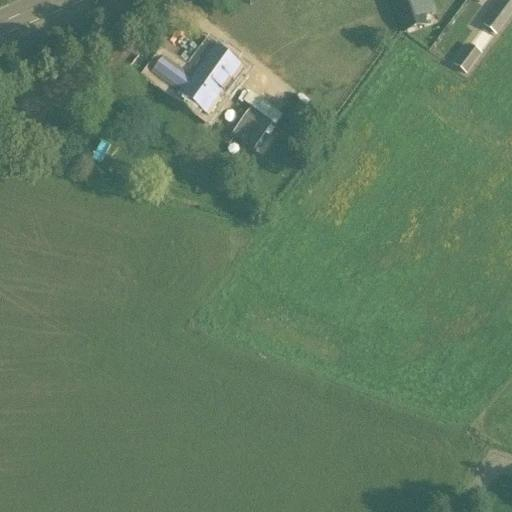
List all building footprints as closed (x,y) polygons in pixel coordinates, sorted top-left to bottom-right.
[(391,0),(401,29),(422,22),(421,18),(432,14),(427,0),(423,0),(415,3),(414,0),(391,0)] [(511,13),(511,0),(502,0),(482,27),(495,37),(511,13)] [(465,77),(481,56),(468,46),(452,67),(465,77)] [(208,47),(187,76),(162,58),(149,76),(206,118),(241,71),(208,47)] [(75,170),(100,134),(106,138),(119,120),(105,110),(67,164),(75,170)] [(281,134),(250,111),(231,137),(262,160),(281,134)]
